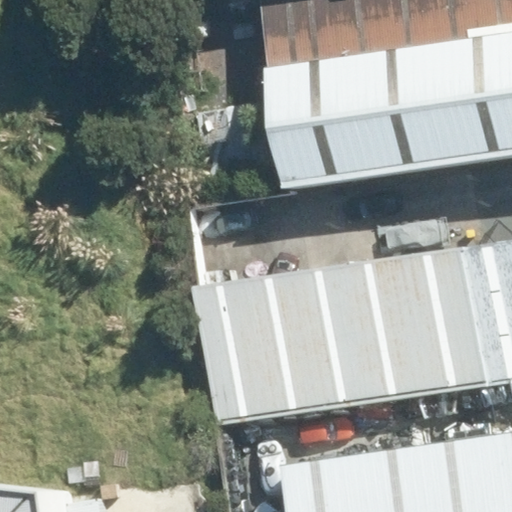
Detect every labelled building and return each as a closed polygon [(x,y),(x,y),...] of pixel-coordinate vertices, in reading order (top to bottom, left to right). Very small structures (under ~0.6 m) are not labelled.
[(511,0),(278,0),(306,190),(511,159),(511,0)] [(276,107),(215,113),(222,190),(283,186),(276,107)] [(511,249),(226,288),(244,417),(511,380),(511,249)] [(511,511),(511,441),(301,470),(307,511),(511,511)] [(0,511),(90,511),(89,502),(0,493),(0,511)]
